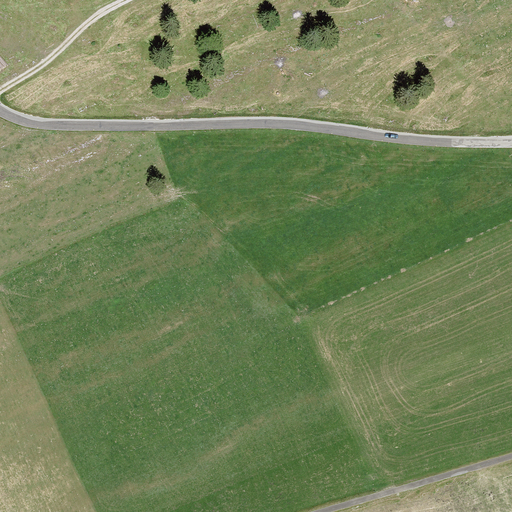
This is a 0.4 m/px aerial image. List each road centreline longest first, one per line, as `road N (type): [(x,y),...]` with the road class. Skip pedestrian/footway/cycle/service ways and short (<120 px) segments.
road 1 (tertiary): [(0,110),(54,126),(276,123),(511,142)]
road 2 (track): [(0,91),(39,68),(100,12),(128,0)]
